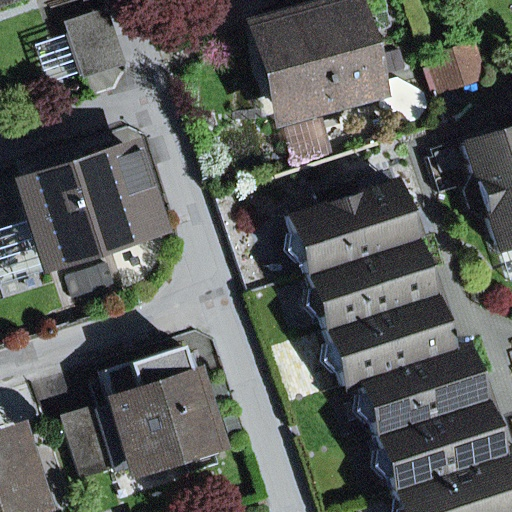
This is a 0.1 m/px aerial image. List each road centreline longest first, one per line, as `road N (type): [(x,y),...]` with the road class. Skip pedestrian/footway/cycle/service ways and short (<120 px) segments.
road 1 (residential): [(0,367),(223,287)]
road 2 (residential): [(299,511),(223,287)]
road 3 (residential): [(223,287),(160,99)]
road 4 (residential): [(160,99),(0,149)]
